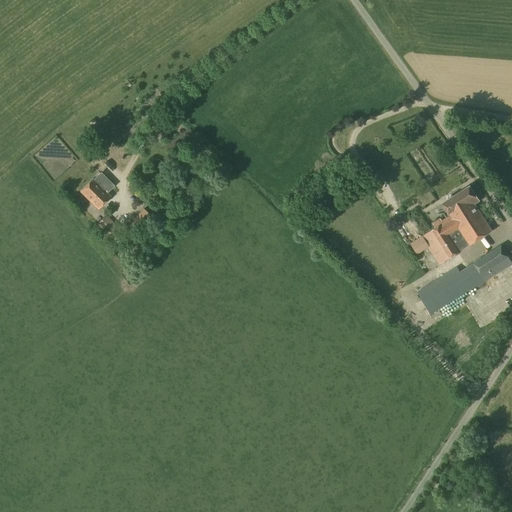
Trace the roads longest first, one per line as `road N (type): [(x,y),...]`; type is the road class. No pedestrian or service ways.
road 1 (unclassified): [(511,221),(353,0)]
road 2 (unclassified): [(406,511),(511,353)]
